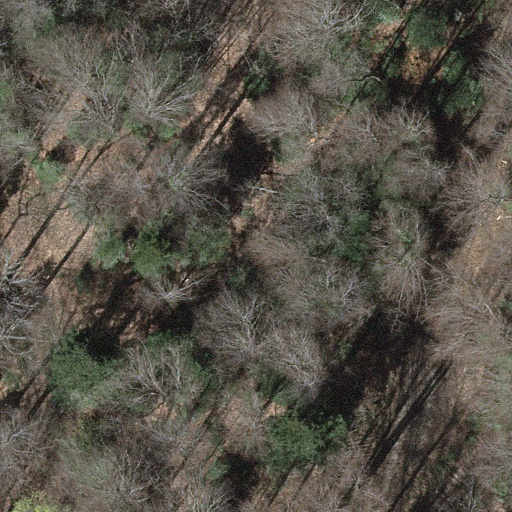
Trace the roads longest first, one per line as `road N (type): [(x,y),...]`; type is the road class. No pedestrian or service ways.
road 1 (track): [(380,511),(511,62)]
road 2 (track): [(65,511),(0,213)]
